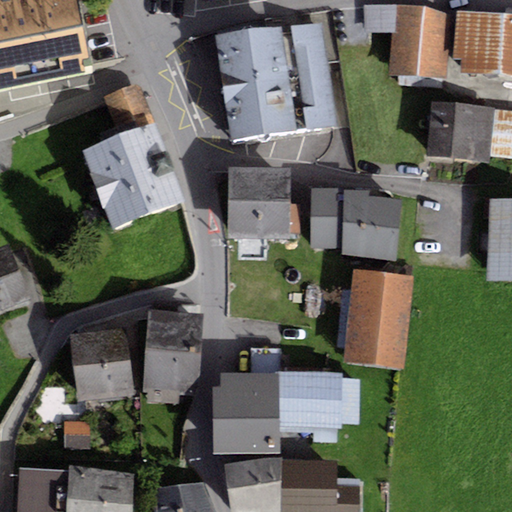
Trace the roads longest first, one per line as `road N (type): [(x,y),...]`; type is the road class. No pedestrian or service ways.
road 1 (unclassified): [(225,511),(202,443),(212,255),(151,67)]
road 2 (unclassified): [(141,42),(307,0)]
road 3 (residential): [(0,131),(151,67)]
